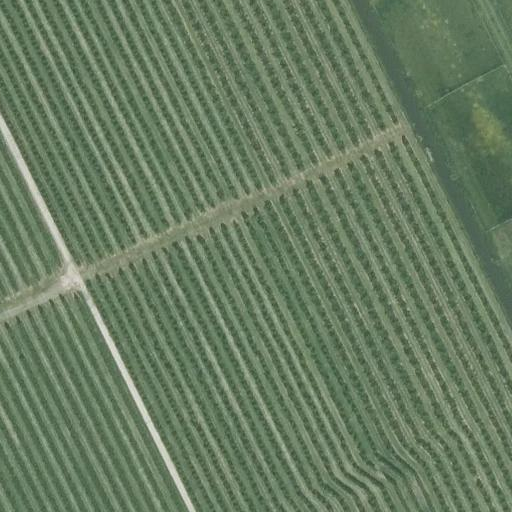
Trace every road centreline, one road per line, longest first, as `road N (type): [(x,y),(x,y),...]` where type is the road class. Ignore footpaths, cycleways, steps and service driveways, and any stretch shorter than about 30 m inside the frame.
road 1 (track): [(406,129),(77,278),(192,511)]
road 2 (track): [(0,315),(77,278),(0,120)]
